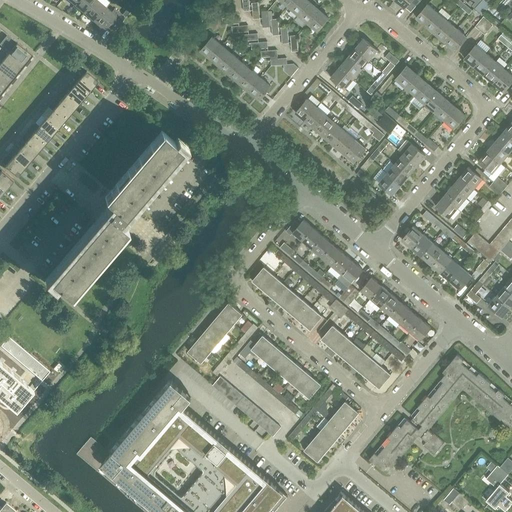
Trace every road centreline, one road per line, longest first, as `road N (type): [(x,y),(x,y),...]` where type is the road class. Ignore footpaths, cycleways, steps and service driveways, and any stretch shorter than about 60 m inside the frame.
road 1 (residential): [(360,11),(368,3),(490,107),(373,248)]
road 2 (residential): [(384,412),(235,285),(304,191)]
road 3 (residential): [(136,72),(0,232)]
road 4 (residential): [(245,146),(360,11)]
road 5 (unclassified): [(136,72),(20,0)]
road 6 (unclassified): [(245,146),(136,72)]
